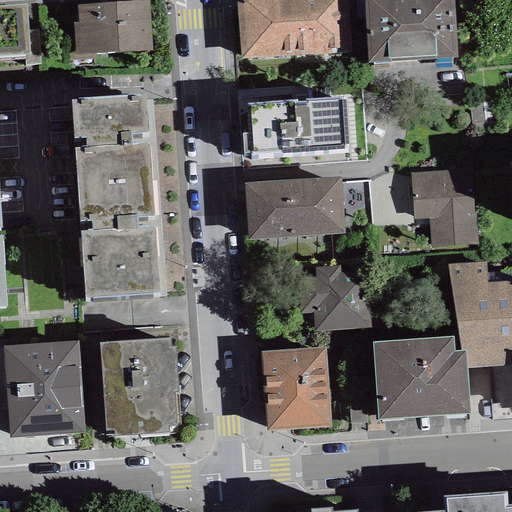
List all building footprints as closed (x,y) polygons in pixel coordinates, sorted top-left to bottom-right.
[(148,0),(142,0),(77,4),(78,22),(73,22),(74,46),(68,46),(69,61),(97,60),(96,53),(152,49),(148,0)] [(295,56),(291,0),(236,0),(241,59),(295,56)] [(291,0),(295,56),(351,52),(347,0),(291,0)] [(454,0),(364,0),(368,63),(458,58),(454,0)] [(26,4),(0,5),(0,54),(29,53),(26,4)] [(147,94),(71,99),(85,298),(160,293),(147,94)] [(344,144),(347,144),(344,97),(246,104),(248,134),(242,134),(243,153),(251,153),(251,156),(344,149),(344,144)] [(470,169),(410,174),(414,220),(428,219),(430,247),(478,243),(475,213),(473,214),(470,169)] [(340,177),(244,183),(248,240),(344,234),(340,177)] [(312,309),(314,328),(370,324),(366,269),(339,271),(339,263),(314,265),(315,274),(301,275),(303,310),(312,309)] [(447,265),(460,350),(465,350),(466,367),(511,364),(511,281),(487,283),(485,263),(447,265)] [(434,337),(373,342),(379,420),(470,413),(466,367),(465,350),(460,350),(455,350),(454,336),(434,337)] [(170,339),(101,344),(107,432),(116,432),(116,438),(171,434),(170,428),(178,427),(176,392),(179,392),(176,347),(171,347),(170,339)] [(79,340),(3,344),(9,438),(85,434),(79,340)] [(324,349),(261,354),(267,431),(330,426),(324,349)] [(511,511),(511,507),(505,508),(504,493),(444,498),(445,511),(426,511),(511,511)]
